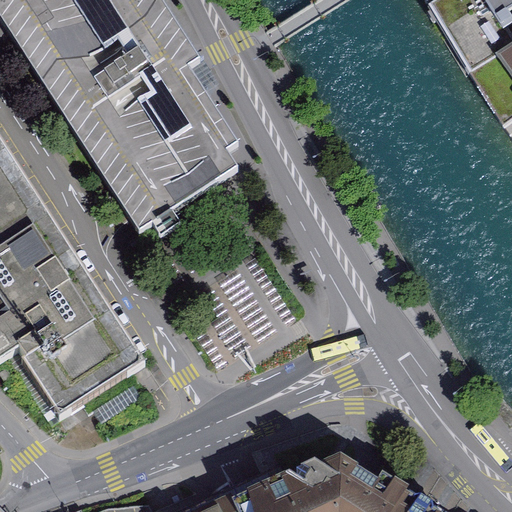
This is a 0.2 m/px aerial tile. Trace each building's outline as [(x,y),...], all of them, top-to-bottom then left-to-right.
[(0,0),(0,22),(3,26),(133,226),(140,236),(151,228),(160,241),(181,228),(172,215),(238,172),(227,155),(238,148),(209,104),(212,101),(198,80),(192,70),(200,64),(157,0),(0,0)] [(470,76),(473,74),(511,50),(511,0),(444,0),(432,8),(429,10),(470,76)] [(511,50),(473,74),(506,126),(511,121),(511,50)] [(511,121),(506,126),(503,128),(511,140),(511,121)] [(0,144),(0,364),(19,352),(25,362),(22,365),(60,423),(83,408),(89,417),(133,388),(127,379),(145,367),(0,144)] [(177,231),(167,238),(192,275),(202,269),(177,231)] [(137,237),(128,243),(144,268),(154,262),(137,237)] [(150,247),(175,284),(183,279),(158,241),(150,247)] [(315,463),(285,477),(326,511),(391,511),(404,493),(406,489),(383,474),(378,482),(341,459),(335,468),(336,469),(332,474),(315,463)] [(239,498),(209,511),(434,511),(404,493),(391,511),(326,511),(285,477),(239,498)]
